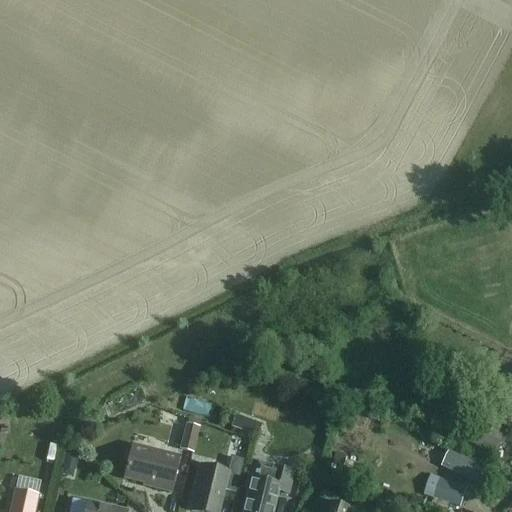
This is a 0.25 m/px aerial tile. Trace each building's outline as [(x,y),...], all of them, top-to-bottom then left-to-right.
[(251,436),(255,424),(236,417),(232,429),(251,436)] [(192,454),(198,430),(186,427),(180,451),(192,454)] [(471,430),(465,442),(494,456),(500,445),(471,430)] [(179,459),(133,447),(125,479),(154,487),(154,489),(171,493),(179,459)] [(500,474),(451,449),(442,468),(491,492),(500,474)] [(337,456),(333,467),(344,470),(347,459),(337,456)] [(77,459),(67,457),(65,465),(75,467),(77,459)] [(197,487),(191,511),(219,511),(224,491),(236,494),(244,462),(232,459),(228,474),(202,468),(197,487)] [(253,481),(252,481),(244,511),(272,511),(277,493),(289,496),(294,473),(283,470),(282,471),(257,465),(253,481)] [(441,481),(434,499),(461,508),(467,490),(441,481)] [(75,510),(76,490),(64,489),(62,509),(75,510)] [(15,494),(10,511),(35,511),(38,499),(15,494)] [(85,511),(123,511),(87,503),(85,511)]
